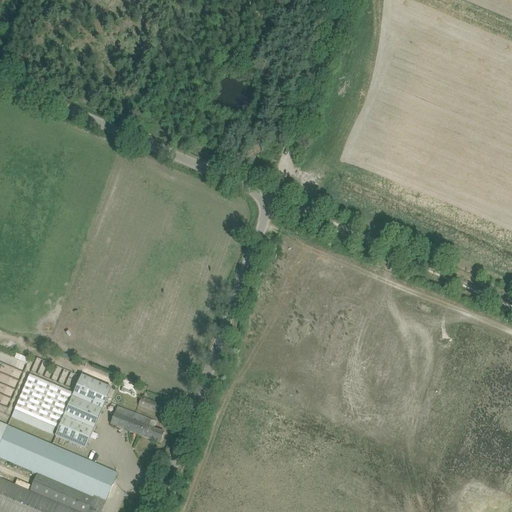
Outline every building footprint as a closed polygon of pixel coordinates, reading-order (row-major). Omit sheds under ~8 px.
[(424,303),(421,308),(432,313),(435,307),(424,303)] [(22,349),(33,355),(35,349),(25,344),(22,349)] [(151,353),(147,364),(164,371),(169,360),(151,353)] [(81,375),(74,393),(29,375),(12,418),(52,435),(55,428),(58,430),(55,437),(85,449),(111,388),(81,375)] [(138,406),(151,411),(161,414),(164,406),(141,398),(138,406)] [(110,425),(151,440),(160,444),(164,433),(154,429),(157,422),(147,419),(117,407),(110,425)] [(30,492),(0,479),(0,511),(101,511),(105,503),(118,474),(7,427),(0,423),(0,457),(38,474),(30,492)]
